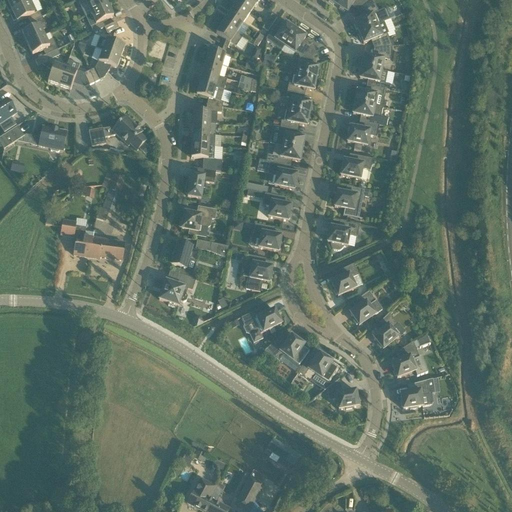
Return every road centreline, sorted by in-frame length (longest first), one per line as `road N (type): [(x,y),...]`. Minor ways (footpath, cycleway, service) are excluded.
road 1 (residential): [(302,248),(339,50),(326,28),(283,0)]
road 2 (secondary): [(359,460),(125,320)]
road 3 (residential): [(125,320),(156,231),(167,146),(156,120),(124,89)]
road 4 (residential): [(124,89),(84,108),(45,102),(17,76),(0,32)]
road 5 (residential): [(359,460),(376,419),(374,388),(360,354),(338,337)]
road 6 (secondary): [(125,320),(63,304),(0,301)]
